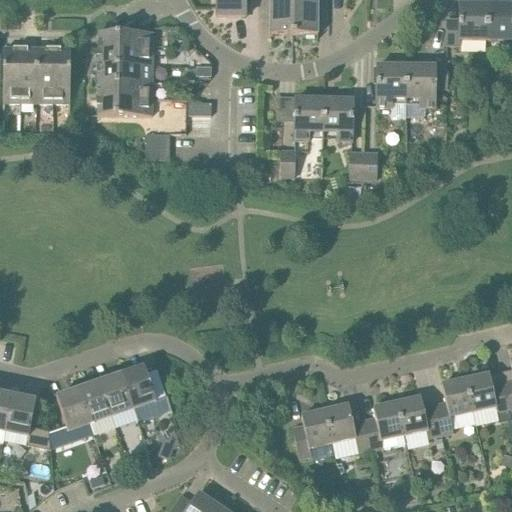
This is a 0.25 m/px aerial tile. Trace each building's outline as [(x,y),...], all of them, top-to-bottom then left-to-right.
[(245,19),(244,0),(215,0),(215,19),(245,19)] [(293,37),(293,1),(269,0),(269,37),(293,37)] [(293,1),(293,37),(318,37),(318,1),(293,1)] [(487,44),(487,7),(460,6),(460,21),(446,21),(445,50),(460,50),(460,44),(487,44)] [(511,6),(487,7),(487,44),(511,44),(511,6)] [(98,50),(154,51),(154,35),(98,35),(98,50)] [(186,41),(178,41),(178,50),(186,50),(186,41)] [(153,68),(154,51),(98,50),(98,67),(153,68)] [(19,106),(20,52),(3,51),(2,106),(19,106)] [(36,106),(36,52),(20,52),(19,106),(36,106)] [(52,106),(53,52),(36,52),(36,106),(52,106)] [(53,52),(52,106),(70,107),(70,52),(53,52)] [(202,61),(201,69),(210,69),(210,67),(210,65),(207,61),(202,61)] [(406,69),(405,120),(423,120),(425,118),(425,112),(434,112),(435,92),(447,93),(448,64),(434,63),(434,69),(406,69)] [(153,84),(153,68),(98,67),(98,84),(153,84)] [(405,120),(406,69),(377,68),(376,112),(391,112),(391,120),(405,120)] [(210,79),(210,69),(201,69),(196,69),(195,79),(210,79)] [(153,100),(153,84),(98,84),(97,100),(153,100)] [(153,119),(153,100),(97,100),(97,118),(153,119)] [(323,141),(323,102),(295,101),(293,144),(309,145),(310,140),(323,141)] [(323,102),(323,141),(335,141),(335,146),(351,146),(352,103),(323,102)] [(211,119),(212,106),(187,105),(187,118),(211,119)] [(146,149),(170,150),(170,137),(146,136),(146,149)] [(170,163),(170,150),(146,149),(146,162),(170,163)] [(295,181),(295,153),(280,153),(279,181),(295,181)] [(362,183),(363,155),(349,155),(348,183),(362,183)] [(363,155),(362,183),(376,184),(377,155),(363,155)] [(511,363),(509,364),(511,378),(511,382),(502,384),(509,416),(511,415),(511,363)] [(165,401),(155,405),(144,371),(143,370),(121,378),(133,412),(134,412),(138,423),(152,422),(155,422),(169,412),(165,401)] [(509,416),(502,384),(491,387),(489,376),(465,382),(472,415),(495,410),(499,426),(511,424),(509,416)] [(112,419),(133,412),(121,378),(100,385),(112,419)] [(449,421),(472,415),(465,382),(440,388),(443,404),(434,407),(441,439),(452,436),(449,421)] [(90,427),(112,419),(100,385),(78,393),(90,427)] [(68,435),(90,427),(78,393),(56,400),(68,435)] [(0,434),(5,435),(13,399),(0,396),(0,434)] [(28,440),(30,430),(35,403),(13,399),(5,435),(28,440)] [(441,439),(434,407),(423,409),(421,400),(396,406),(404,439),(427,434),(429,441),(441,439)] [(406,446),(404,439),(396,406),(372,411),(374,420),(363,422),(370,454),(383,452),(406,446)] [(370,454),(363,422),(351,425),(348,408),(324,413),(331,446),(355,441),(358,457),(370,454)] [(308,451),(331,446),(324,413),(300,418),(302,429),(291,431),(298,461),(310,459),(308,451)] [(269,426),(260,428),(262,438),(271,436),(269,426)] [(30,430),(28,440),(26,447),(50,452),(49,434),(30,430)] [(163,441),(157,456),(168,460),(172,449),(179,446),(174,431),(161,435),(163,441)] [(125,456),(128,464),(142,459),(139,451),(125,456)] [(511,464),(511,460),(503,458),(500,467),(510,470),(511,464)] [(122,470),(110,475),(113,484),(126,480),(122,470)] [(103,471),(86,477),(91,492),(108,487),(103,471)] [(36,508),(33,495),(28,499),(30,511),(36,508)] [(171,511),(214,511),(217,508),(198,495),(191,505),(181,498),(171,511)]
